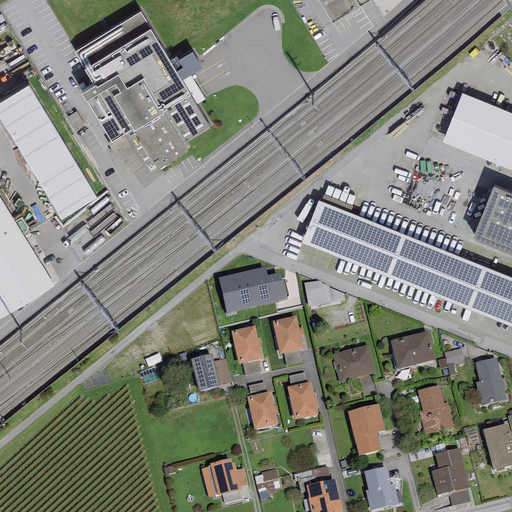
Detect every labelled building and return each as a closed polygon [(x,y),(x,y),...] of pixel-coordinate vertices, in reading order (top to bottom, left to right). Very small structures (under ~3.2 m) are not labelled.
[(360,4),(358,0),(319,0),(333,22),(344,15),(344,14),(360,4)] [(140,7),(75,47),(94,77),(81,85),(112,135),(124,128),(145,162),(154,157),(157,161),(188,142),(184,135),(209,119),(140,7)] [(30,77),(0,94),(0,110),(60,211),(97,189),(30,77)] [(442,138),(511,165),(511,108),(462,89),(442,138)] [(511,185),(493,178),(472,230),(511,246),(511,185)] [(0,316),(54,283),(0,194),(0,316)] [(511,273),(318,196),(301,238),(511,321),(511,273)] [(228,315),(291,302),(286,279),(274,282),(271,269),(221,279),(228,315)] [(319,282),(304,284),(309,308),(332,304),(329,289),(329,287),(319,282)] [(344,294),(329,289),(332,304),(345,302),(344,294)] [(296,318),(273,323),(280,356),(284,355),(299,351),(304,350),(296,318)] [(255,327),(232,333),(239,366),(243,365),(258,361),(263,360),(255,327)] [(435,361),(428,333),(391,342),(398,371),(435,361)] [(376,374),(369,346),(333,355),(340,383),(376,374)] [(442,372),(453,368),(453,369),(467,364),(463,350),(446,355),(448,361),(439,363),(442,372)] [(299,351),(284,355),(287,366),(302,363),(299,351)] [(199,390),(218,386),(211,356),(192,360),(199,390)] [(497,359),(475,364),(480,383),(476,384),(481,407),(507,400),(505,390),(508,389),(506,379),(502,380),(497,359)] [(258,361),(243,365),(246,376),(261,372),(258,361)] [(291,388),(307,384),(304,373),(288,377),(291,388)] [(251,397),(267,394),(264,383),(248,386),(251,397)] [(294,421),(318,415),(311,383),(307,384),(291,388),(287,389),(294,421)] [(439,387),(417,392),(422,412),(419,412),(425,435),(454,428),(447,404),(444,405),(439,387)] [(254,431),(278,425),(270,393),(267,394),(251,397),(247,398),(254,431)] [(379,405),(348,413),(359,457),(381,451),(377,434),(385,432),(379,405)] [(511,416),(499,420),(501,427),(508,426),(510,433),(511,432),(511,416)] [(501,427),(483,432),(493,472),(511,467),(511,441),(510,433),(508,426),(501,427)] [(459,449),(435,455),(439,471),(432,473),(438,497),(449,494),(467,489),(469,489),(459,449)] [(231,460),(210,465),(211,467),(201,470),(208,498),(218,496),(218,497),(241,491),(240,487),(236,471),(234,464),(232,464),(231,460)] [(387,468),(364,473),(368,491),(365,492),(370,511),(399,505),(394,485),(391,486),(387,468)] [(243,469),(236,471),(240,487),(247,485),(243,469)] [(280,474),(258,476),(259,493),(281,491),(280,474)] [(342,511),(336,481),(306,487),(311,511),(342,511)] [(471,502),(467,489),(449,494),(452,507),(471,502)]
